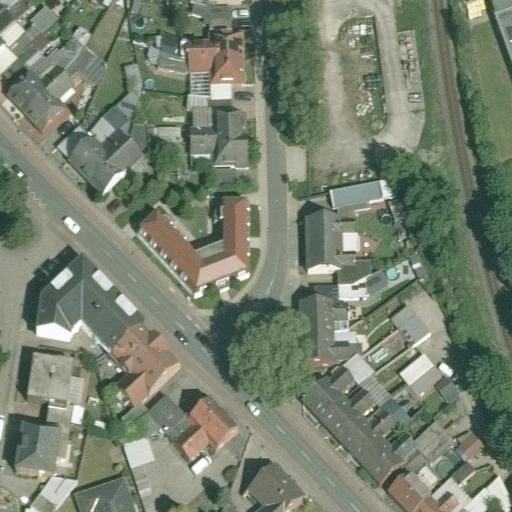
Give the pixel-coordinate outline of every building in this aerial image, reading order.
[(511,0),(488,0),(485,1),(511,77),(511,0)] [(0,52),(1,51),(0,49),(0,37),(11,28),(0,14),(0,52)] [(239,36),(206,37),(206,46),(186,47),(187,76),(208,75),(209,90),(241,89),(239,36)] [(159,55),(155,72),(180,78),(184,61),(159,55)] [(7,97),(38,137),(63,119),(52,104),(72,89),(60,73),(39,88),(32,78),(7,97)] [(241,164),(238,117),(209,119),(213,166),(241,164)] [(158,151),(178,150),(176,130),(156,132),(158,151)] [(90,146),(68,164),(100,202),(121,184),(116,179),(138,162),(118,138),(98,155),(90,146)] [(157,218),(135,236),(194,301),(248,281),(249,209),(221,209),(222,251),(194,260),(157,218)] [(306,225),(307,277),(340,276),(340,271),(354,271),(354,227),(339,227),(339,224),(306,225)] [(74,328),(101,359),(105,357),(134,330),(76,265),(44,293),(34,301),(29,336),(64,341),(64,337),(74,328)] [(330,306),(299,308),(302,372),(333,371),(330,306)] [(407,308),(389,322),(411,350),(429,336),(407,308)] [(176,375),(134,330),(105,357),(127,381),(115,392),(130,408),(144,396),(148,400),(176,375)] [(397,376),(415,400),(440,382),(422,358),(397,376)] [(63,408),(69,368),(27,362),(21,403),(63,408)] [(306,414),(377,489),(400,468),(329,392),(306,414)] [(204,444),(215,456),(231,441),(200,408),(185,422),(167,402),(147,420),(185,461),(204,444)] [(18,433),(11,477),(47,483),(54,439),(18,433)] [(458,444),(464,462),(482,455),(475,438),(458,444)] [(125,450),(143,511),(168,511),(148,443),(125,450)] [(297,511),(264,475),(245,492),(262,511),(297,511)] [(385,498),(399,511),(444,511),(408,475),(385,498)] [(131,511),(122,485),(75,503),(77,511),(131,511)]
